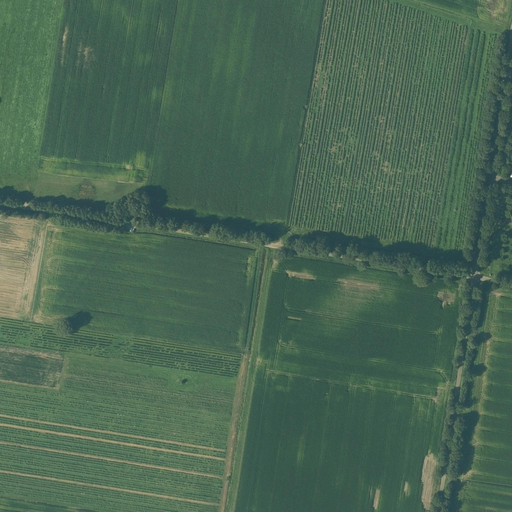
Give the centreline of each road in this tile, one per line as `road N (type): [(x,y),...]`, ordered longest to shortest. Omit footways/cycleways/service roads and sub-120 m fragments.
road 1 (unclassified): [(0,203),(473,276)]
road 2 (unclassified): [(511,36),(473,276)]
road 3 (unclassified): [(473,276),(437,511)]
